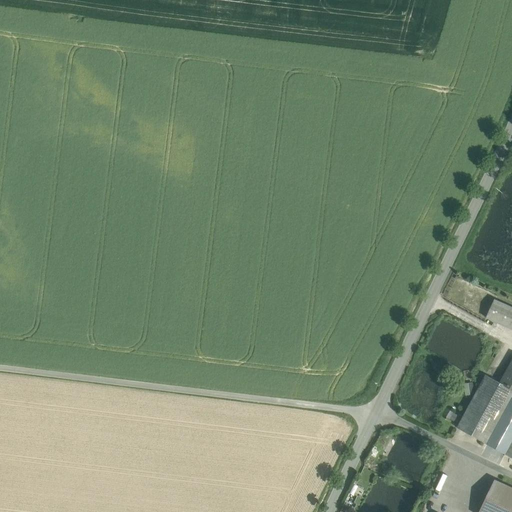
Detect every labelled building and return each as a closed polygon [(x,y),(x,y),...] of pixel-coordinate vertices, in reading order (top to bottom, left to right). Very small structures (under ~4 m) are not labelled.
[(511,307),(495,300),(486,318),(511,329),(511,307)] [(511,363),(501,383),(511,388),(511,363)] [(511,388),(501,383),(486,375),(457,428),(487,444),(511,398),(511,388)] [(511,398),(487,444),(506,454),(511,442),(511,398)] [(511,511),(511,487),(495,479),(479,511),(511,511)]
